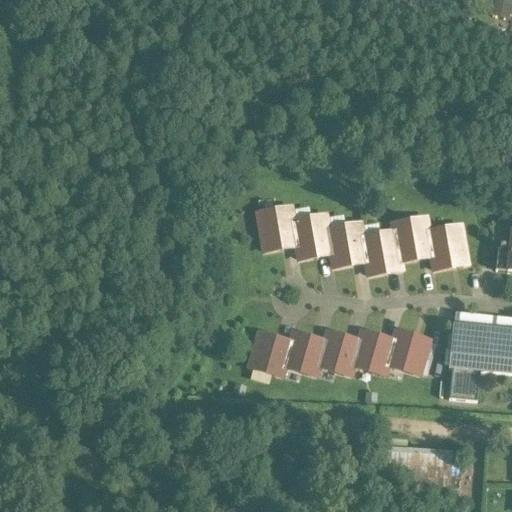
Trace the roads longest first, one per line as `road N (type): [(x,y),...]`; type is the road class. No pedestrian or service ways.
road 1 (track): [(0,398),(511,426)]
road 2 (track): [(280,0),(511,60)]
